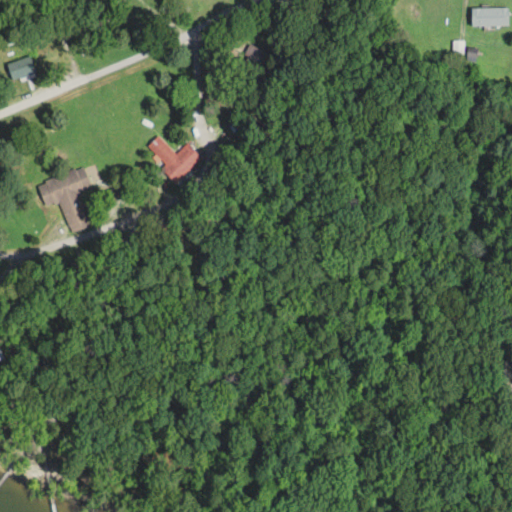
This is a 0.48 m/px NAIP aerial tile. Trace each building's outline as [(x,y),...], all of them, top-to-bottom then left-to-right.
[(509,26),(509,7),(472,7),(472,26),(509,26)] [(247,90),(274,61),(255,43),(228,72),(247,90)] [(12,79),(35,74),(31,57),(8,62),(12,79)] [(203,158),(188,142),(176,154),(158,135),(145,148),(178,182),(203,158)] [(60,202),(71,232),(92,225),(80,192),(92,188),(84,166),(37,183),(46,207),(60,202)]
